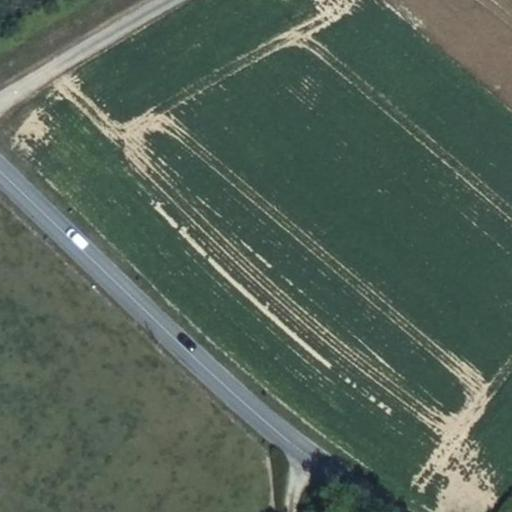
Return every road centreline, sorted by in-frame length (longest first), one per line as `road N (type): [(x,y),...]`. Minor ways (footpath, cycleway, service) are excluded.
road 1 (secondary): [(0,172),(151,320),(314,461),(389,511)]
road 2 (unclassified): [(0,105),(178,0)]
